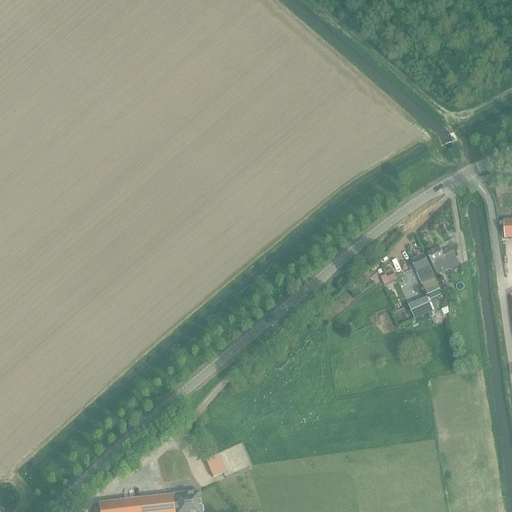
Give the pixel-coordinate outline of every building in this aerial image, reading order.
[(420,232),(422,239),(428,237),(425,230),(420,232)] [(446,244),(456,240),(454,235),(445,239),(446,244)] [(439,248),(427,254),(437,276),(460,265),(451,248),(441,252),(439,248)] [(411,260),(420,281),(427,278),(429,281),(434,278),(424,255),(411,260)] [(380,277),(384,286),(397,280),(394,274),(387,277),(386,275),(380,277)] [(361,275),(355,280),(361,286),(366,281),(361,275)] [(443,287),(442,288),(446,296),(454,293),(451,285),(445,287),(443,288),(443,287)] [(408,305),(414,319),(433,311),(427,297),(408,305)] [(215,455),(204,460),(212,478),(223,473),(215,455)] [(98,504),(98,511),(201,511),(199,492),(98,504)]
